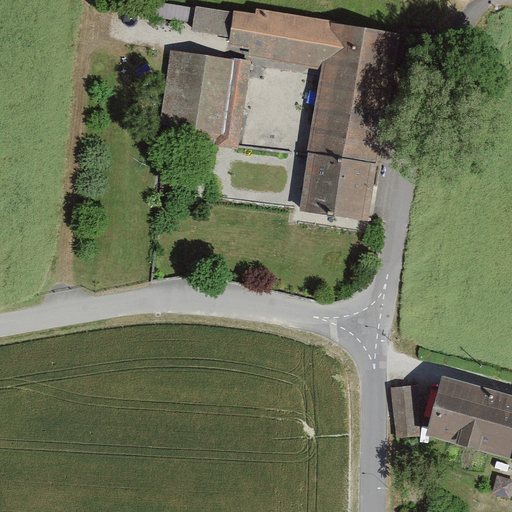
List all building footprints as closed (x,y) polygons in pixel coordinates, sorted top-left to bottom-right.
[(248,11),(243,54),(322,64),(304,205),(372,214),(395,30),(248,11)] [(234,119),(243,54),(168,45),(160,109),(234,119)] [(511,398),(504,396),(442,378),(426,435),(444,440),(510,459),(511,450),(511,398)] [(393,388),(396,435),(417,434),(414,386),(393,388)] [(511,488),(511,481),(498,478),(494,492),(510,496),(511,488)]
